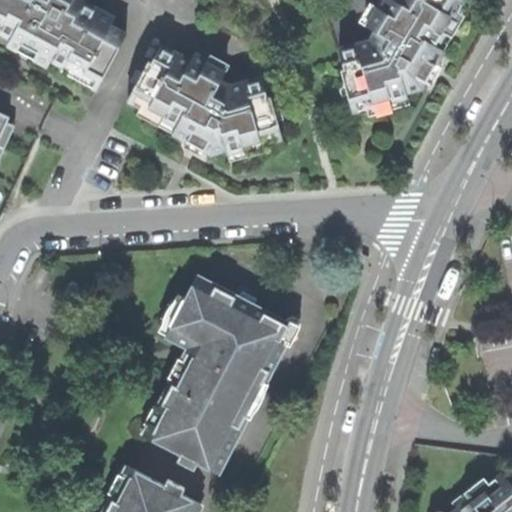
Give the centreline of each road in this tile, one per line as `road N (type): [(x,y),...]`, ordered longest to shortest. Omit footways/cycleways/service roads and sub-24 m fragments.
road 1 (residential): [(449,218),(336,214),(71,228),(19,242),(0,272)]
road 2 (residential): [(361,511),(380,417),(449,218)]
road 3 (residential): [(449,218),(511,107)]
